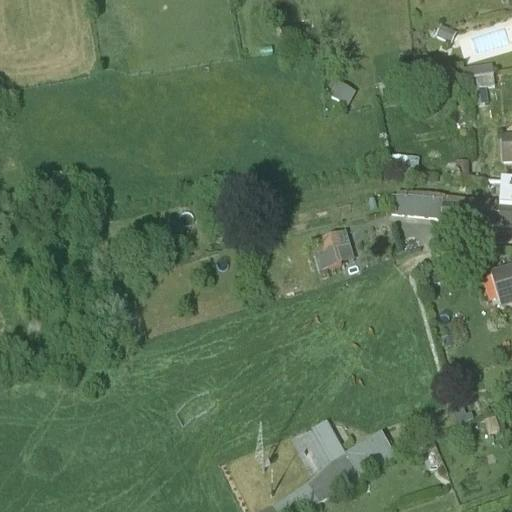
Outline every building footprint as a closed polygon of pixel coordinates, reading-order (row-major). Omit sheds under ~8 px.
[(493,66),(460,69),(462,89),(495,87),(493,66)] [(511,143),(500,143),(500,169),(511,169),(511,143)] [(393,155),(390,166),(416,173),(419,162),(393,155)] [(511,189),(499,188),(500,212),(511,212),(511,189)] [(511,232),(511,215),(394,205),(393,223),(511,232)] [(319,274),(340,267),(338,253),(349,249),(344,236),(318,243),(322,257),(315,259),(319,274)] [(511,309),(511,276),(498,281),(507,311),(511,309)] [(323,425),(312,431),(331,466),(342,460),(323,425)] [(308,511),(395,461),(382,440),(348,458),(342,460),(331,466),(307,492),(276,508),(273,509),(274,511),(308,511)] [(244,511),(267,511),(262,501),(244,511)]
